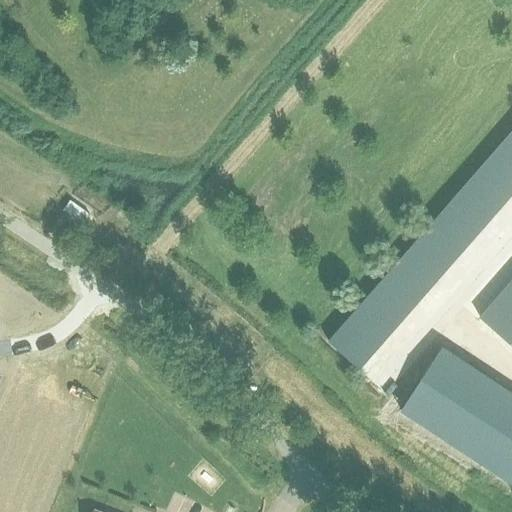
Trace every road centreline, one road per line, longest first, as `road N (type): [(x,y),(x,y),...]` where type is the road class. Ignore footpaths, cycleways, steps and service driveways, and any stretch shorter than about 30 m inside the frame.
road 1 (unclassified): [(305,466),(106,281),(0,209)]
road 2 (unknown): [(511,376),(471,347),(446,313),(511,236)]
